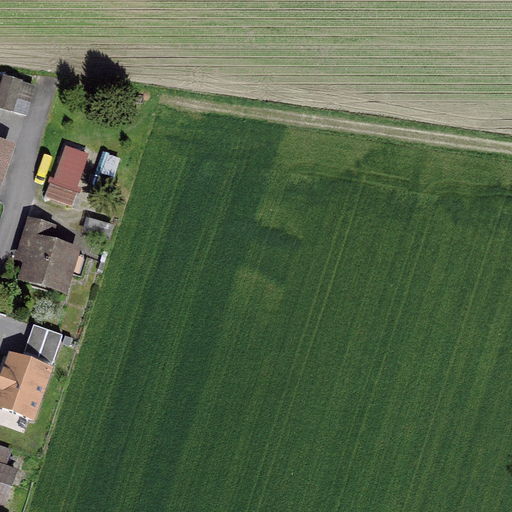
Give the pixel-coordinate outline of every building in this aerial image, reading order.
[(0,88),(0,110),(10,113),(18,84),(3,80),(0,88)] [(48,185),(67,192),(87,143),(66,137),(48,185)] [(44,199),(70,208),(74,195),(48,186),(44,199)] [(79,278),(85,259),(45,246),(50,232),(27,225),(17,259),(27,262),(21,280),(62,292),(67,275),(79,278)] [(49,373),(10,360),(0,390),(0,409),(33,421),(49,373)] [(0,503),(2,505),(14,475),(2,470),(8,455),(0,452),(0,503)]
